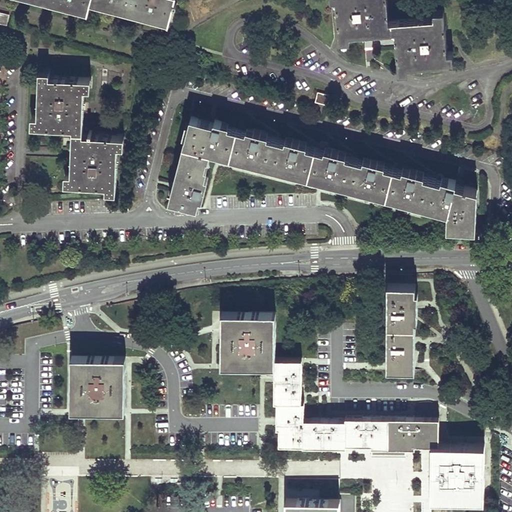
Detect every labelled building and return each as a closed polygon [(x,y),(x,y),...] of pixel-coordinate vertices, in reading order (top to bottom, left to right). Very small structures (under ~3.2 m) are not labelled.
[(90,2),(168,22),(173,5),(176,5),(177,2),(174,1),(174,0),(42,0),(87,12),(90,2)] [(409,70),(409,67),(408,64),(453,61),(452,51),(447,52),(443,10),(434,11),(434,17),(388,20),(386,0),(336,0),(340,40),(350,39),(350,33),(396,29),(399,71),(409,70)] [(0,13),(0,22),(6,24),(8,16),(0,13)] [(124,145),(124,139),(125,134),(93,133),(93,130),(89,130),(89,133),(83,133),(85,87),(91,87),(91,77),(50,75),(50,69),(40,69),(39,115),(32,114),(32,124),(73,126),(72,172),(66,172),(65,182),(106,184),(106,189),(116,189),(118,144),(124,145)] [(317,92),(315,102),(326,105),(329,95),(317,92)] [(403,169),(394,167),(385,164),(386,162),(364,156),(363,159),(346,155),(347,152),(325,146),(324,149),(306,145),(307,142),(286,136),(285,139),(268,135),(269,132),(247,127),(247,130),(229,125),(229,122),(215,118),(214,122),(191,116),(170,199),(198,206),(200,196),(203,197),(208,176),(205,175),(208,166),(206,166),(208,157),(209,157),(211,150),(448,210),(447,226),(476,227),(478,188),(456,182),(457,180),(442,176),(441,179),(424,175),(425,171),(403,166),(403,169)] [(405,325),(433,325),(434,281),(406,280),(405,325)] [(279,305),(226,304),(226,358),(271,359),(277,359),(280,359),(279,353),(279,305)] [(433,325),(405,325),(404,370),(417,370),(432,370),(433,325)] [(130,350),(74,348),(74,403),(130,402),(130,350)] [(277,359),(276,397),(280,398),(304,397),(305,375),(305,356),(305,353),(279,353),(280,359),(277,359)] [(281,423),(281,441),(306,442),(307,414),(307,397),(304,397),(280,398),(279,423),(281,423)] [(402,414),(359,413),(358,414),(359,441),(381,442),(402,442),(402,414)] [(324,414),(307,414),(306,442),(321,443),(359,441),(358,414),(324,414)] [(454,440),(454,415),(416,415),(402,414),(402,442),(415,442),(431,443),(454,443),(454,440)] [(485,443),(454,443),(431,443),(431,448),(431,496),(446,496),(484,496),(485,443)] [(340,511),(340,498),(326,498),(286,498),(286,511),(340,511)]
